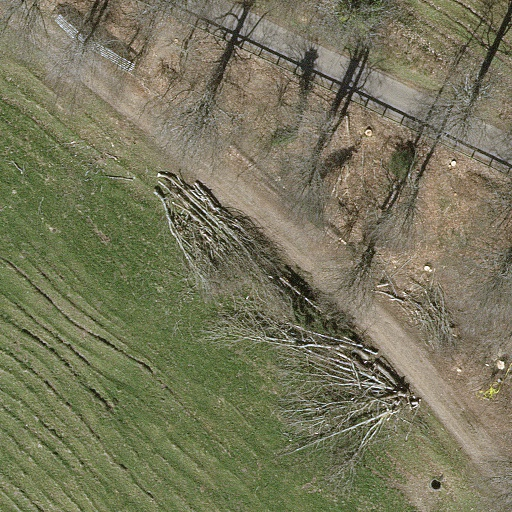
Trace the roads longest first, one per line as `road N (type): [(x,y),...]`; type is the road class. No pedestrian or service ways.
road 1 (track): [(0,2),(339,289),(511,487)]
road 2 (unclassified): [(193,0),(511,147)]
